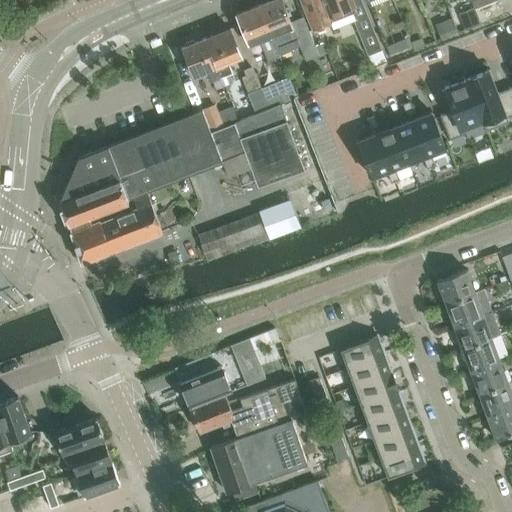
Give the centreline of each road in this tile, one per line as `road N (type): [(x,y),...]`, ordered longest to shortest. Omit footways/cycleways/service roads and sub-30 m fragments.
road 1 (residential): [(503,511),(489,478),(460,457),(402,293),(423,260),(511,228)]
road 2 (residential): [(334,109),(511,40)]
road 3 (tertiary): [(166,511),(95,351)]
road 4 (tertiary): [(14,255),(38,85)]
road 5 (tertiary): [(38,85),(99,25),(159,0)]
road 6 (tertiary): [(95,351),(57,281),(14,255)]
